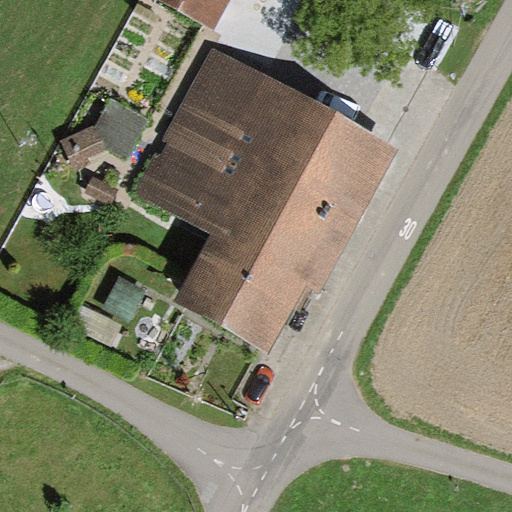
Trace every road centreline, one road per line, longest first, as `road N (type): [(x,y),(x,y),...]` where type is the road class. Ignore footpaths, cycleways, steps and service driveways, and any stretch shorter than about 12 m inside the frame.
road 1 (unclassified): [(245,511),(511,38)]
road 2 (track): [(0,329),(170,420),(259,488)]
road 3 (track): [(511,481),(305,411)]
